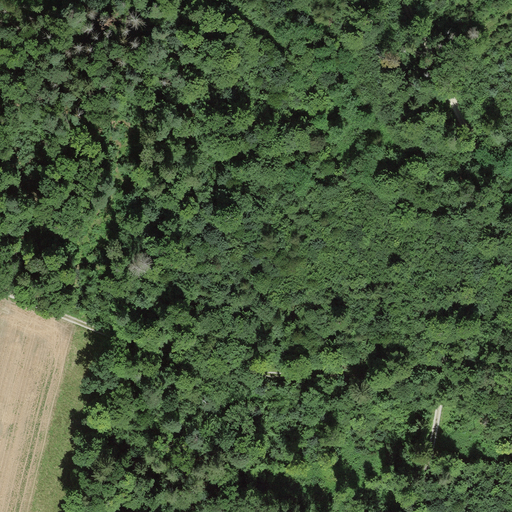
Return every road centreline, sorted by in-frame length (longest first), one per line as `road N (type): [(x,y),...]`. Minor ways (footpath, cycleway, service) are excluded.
road 1 (track): [(0,289),(116,339),(216,369),(334,379),(442,376)]
road 2 (track): [(416,511),(452,349),(511,287)]
road 3 (track): [(401,0),(511,217)]
